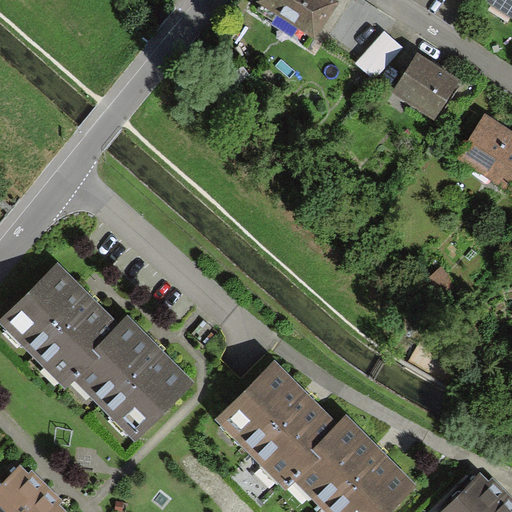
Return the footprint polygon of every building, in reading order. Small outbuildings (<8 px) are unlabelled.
[(339,2),(336,0),(257,0),(256,1),(314,39),(339,2)] [(511,0),(484,0),(511,17),(511,0)] [(403,47),(384,31),(356,63),(374,80),(403,47)] [(437,65),(418,53),(392,92),(434,120),(460,80),(437,65)] [(511,130),(485,113),(456,156),(511,193),(511,130)] [(92,295),(59,262),(0,319),(0,322),(66,389),(75,381),(100,356),(93,349),(119,323),(92,295)] [(128,315),(119,323),(93,349),(100,356),(75,381),(135,442),(195,383),(157,345),(128,315)] [(309,394),(276,360),(215,419),(286,491),(295,482),(320,458),(311,449),(338,423),(309,394)] [(347,415),(338,423),(311,449),(320,458),(295,482),(324,511),(391,511),(418,486),(385,453),(347,415)] [(0,511),(17,511),(43,487),(33,477),(29,473),(21,465),(0,485),(0,511)] [(32,470),(29,473),(33,477),(43,487),(53,498),(60,505),(64,501),(32,470)] [(488,511),(505,496),(495,486),(489,480),(482,472),(439,511),(488,511)] [(511,496),(493,477),(489,480),(495,486),(505,496),(511,503),(511,496)] [(43,487),(17,511),(66,511),(60,505),(53,498),(43,487)] [(511,511),(511,503),(505,496),(488,511),(511,511)]
